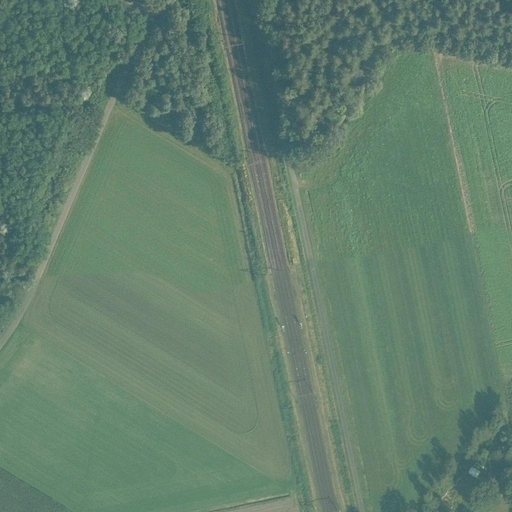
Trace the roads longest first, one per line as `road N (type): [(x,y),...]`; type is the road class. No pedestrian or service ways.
road 1 (unclassified): [(258,0),(363,511)]
road 2 (unclassified): [(0,342),(27,298),(157,0)]
